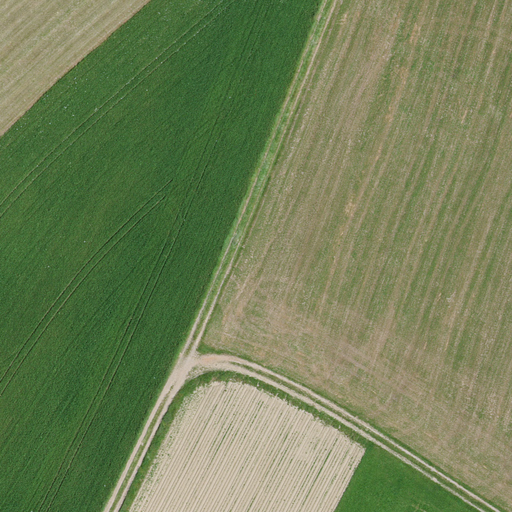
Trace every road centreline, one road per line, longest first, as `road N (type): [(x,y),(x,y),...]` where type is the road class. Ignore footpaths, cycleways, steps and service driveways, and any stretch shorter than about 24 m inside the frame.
road 1 (track): [(327,0),(178,372),(109,511)]
road 2 (track): [(178,372),(220,364),(259,375),(483,511)]
